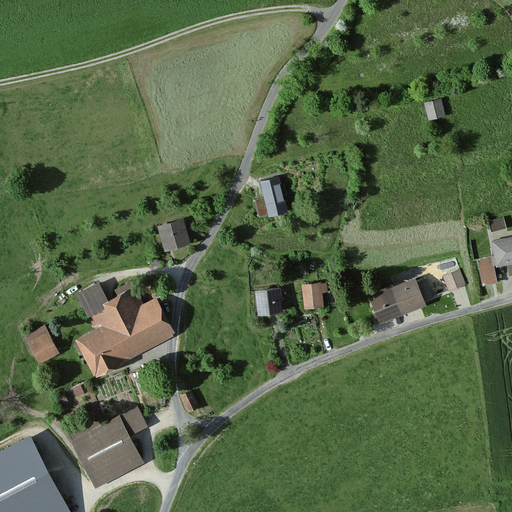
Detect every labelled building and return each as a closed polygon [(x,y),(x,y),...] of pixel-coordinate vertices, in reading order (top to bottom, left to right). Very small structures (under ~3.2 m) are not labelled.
[(425,100),(431,119),(449,114),(444,94),(425,100)] [(278,180),(262,182),(264,198),(254,199),(255,214),(281,211),(278,180)] [(187,219),(158,226),(165,254),(194,247),(187,219)] [(511,222),(488,228),(496,263),(511,259),(511,222)] [(460,267),(444,273),(451,290),(466,283),(460,267)] [(417,269),(371,286),(383,320),(429,303),(417,269)] [(76,291),(88,314),(106,304),(103,299),(108,296),(98,278),(76,291)] [(94,324),(76,334),(96,370),(172,329),(154,295),(141,302),(131,283),(108,296),(103,299),(106,304),(88,314),(94,324)] [(325,283),(305,284),(306,303),(325,302),(325,283)] [(287,287),(263,288),(263,311),(288,310),(287,287)] [(53,331),(34,340),(45,362),(64,353),(53,331)] [(191,389),(181,394),(189,410),(199,406),(191,389)] [(138,403),(71,438),(96,485),(145,460),(130,432),(148,423),(138,403)] [(71,511),(31,433),(0,448),(0,511),(71,511)]
